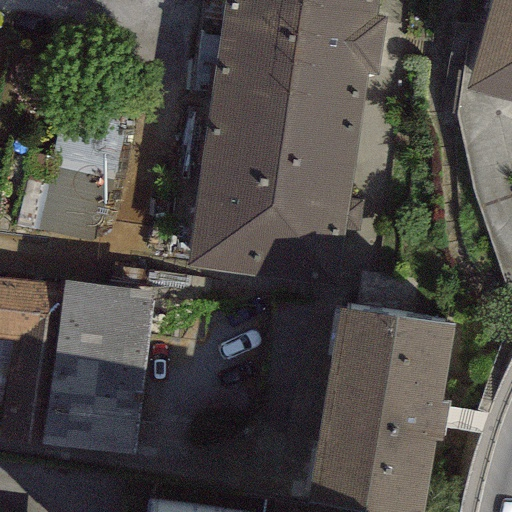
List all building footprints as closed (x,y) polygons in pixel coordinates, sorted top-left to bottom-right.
[(383,15),(374,17),(224,0),(223,0),(183,265),(335,287),(364,75),(376,77),(383,15)] [(224,0),(374,17),(375,0),(224,0)] [(511,0),(489,0),(465,89),(511,102),(511,0)] [(117,158),(114,109),(56,113),(59,161),(117,158)] [(132,456),(153,292),(63,280),(62,288),(0,279),(0,340),(15,342),(2,440),(132,456)] [(425,511),(451,328),(336,312),(310,505),(357,511),(425,511)]
